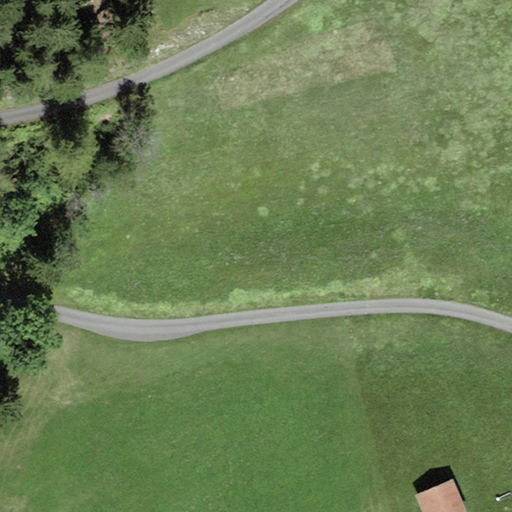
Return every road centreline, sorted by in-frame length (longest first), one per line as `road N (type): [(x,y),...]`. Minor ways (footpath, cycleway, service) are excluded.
road 1 (track): [(511,329),(426,309),(360,307),(135,327),(0,300)]
road 2 (track): [(0,121),(51,115),(161,77),(288,0)]
